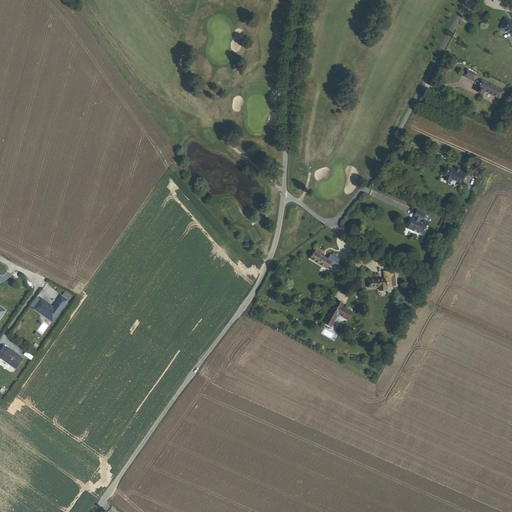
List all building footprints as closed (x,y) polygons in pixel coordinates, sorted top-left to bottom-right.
[(511,23),(505,20),(501,30),(511,35),(511,23)] [(473,81),(477,75),(467,70),(464,76),(473,81)] [(503,91),(481,80),(477,88),(478,88),(477,91),(482,94),(484,91),(499,98),(503,91)] [(461,183),(465,174),(457,171),(458,169),(454,168),(454,169),(448,167),(445,176),(444,179),(450,182),(451,179),(461,183)] [(422,222),(424,216),(416,212),(413,218),(414,218),(413,221),(411,220),(406,231),(421,237),(426,227),(427,227),(428,224),(423,222),(422,225),(418,223),(419,221),(422,222)] [(311,260),(328,269),(334,257),(318,248),(311,260)] [(380,290),(387,290),(387,280),(368,280),(369,287),(380,287),(380,290)] [(53,307),(41,298),(34,309),(52,322),(67,300),(61,296),(53,307)] [(353,310),(337,302),(326,323),(331,326),(338,315),(339,315),(340,314),(348,318),(353,310)] [(0,357),(15,368),(23,358),(7,347),(7,348),(4,345),(0,350),(0,356),(0,357)]
